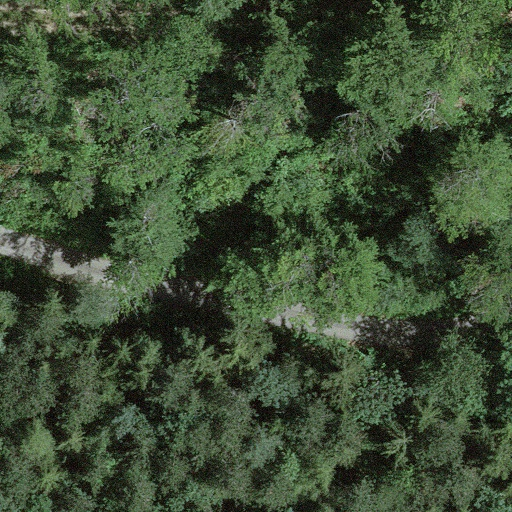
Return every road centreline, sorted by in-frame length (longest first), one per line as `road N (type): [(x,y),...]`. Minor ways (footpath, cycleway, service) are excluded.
road 1 (unclassified): [(0,231),(147,278),(364,326),(437,334),(511,321)]
road 2 (track): [(361,0),(219,26),(0,15)]
